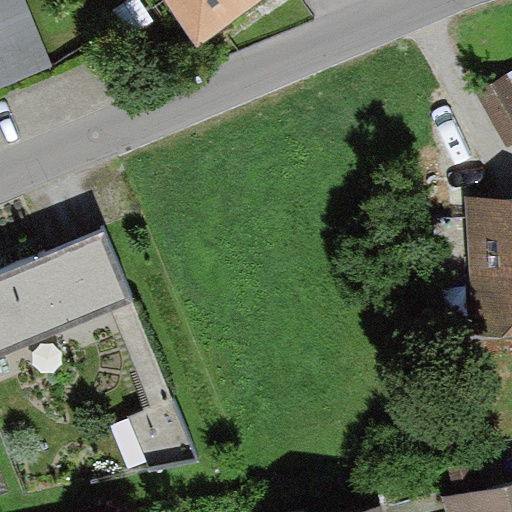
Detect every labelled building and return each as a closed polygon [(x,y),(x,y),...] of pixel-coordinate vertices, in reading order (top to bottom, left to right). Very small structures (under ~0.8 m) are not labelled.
[(0,0),(0,80),(53,61),(29,0),(0,0)] [(176,0),(199,32),(244,0),(176,0)] [(511,139),(511,77),(507,69),(475,87),(507,142),(511,139)] [(511,190),(469,193),(478,324),(511,321),(511,190)] [(105,217),(0,260),(0,341),(110,297),(132,288),(134,287),(105,217)] [(152,400),(130,408),(150,459),(200,448),(132,288),(110,297),(152,400)] [(511,511),(511,469),(442,487),(448,511),(511,511)] [(386,511),(381,489),(287,511),(386,511)]
